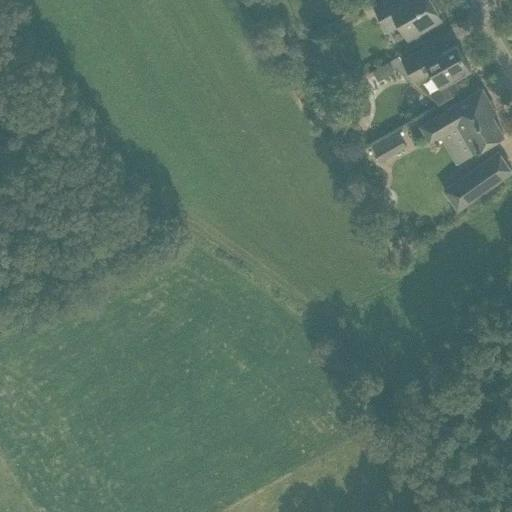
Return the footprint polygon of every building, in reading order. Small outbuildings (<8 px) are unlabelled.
[(396,19),(407,39),(424,29),(442,19),(430,0),(382,0),(373,6),(384,26),(396,19)] [(401,60),(414,81),(422,76),(431,92),(470,70),(456,44),(440,53),(434,41),(410,55),(401,60)] [(387,62),(373,70),(378,79),(392,70),(387,62)] [(485,104),(489,101),(482,88),(446,109),(447,110),(420,126),(429,141),(456,125),(472,153),(503,134),(485,104)] [(407,146),(398,131),(372,146),(380,161),(407,146)] [(441,189),(457,211),(511,172),(511,169),(498,150),(441,189)] [(0,216),(0,260),(19,250),(0,216)]
